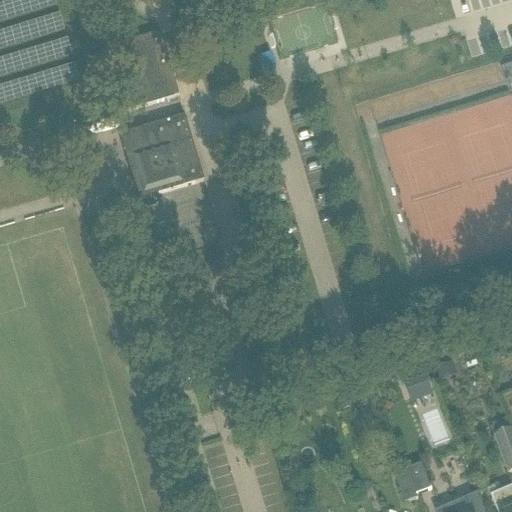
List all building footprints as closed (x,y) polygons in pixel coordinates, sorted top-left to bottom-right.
[(127,78),(122,80),(132,112),(178,98),(159,35),(112,48),(113,49),(118,48),(120,54),(115,56),(118,68),(123,66),(127,78)] [(511,65),(499,69),(503,81),(511,78),(511,65)] [(184,117),(123,135),(145,211),(156,207),(158,201),(157,196),(203,183),(184,117)] [(452,364),(434,371),(440,384),(457,377),(452,364)] [(425,378),(402,386),(409,405),(432,397),(425,378)] [(511,432),(493,439),(508,479),(511,477),(511,432)] [(407,473),(416,497),(431,491),(422,467),(421,468),(407,473)] [(416,497),(407,473),(395,478),(405,506),(418,501),(416,497)] [(511,511),(511,493),(494,502),(498,511),(511,511)] [(465,511),(484,511),(483,509),(477,495),(461,502),(465,511)]
